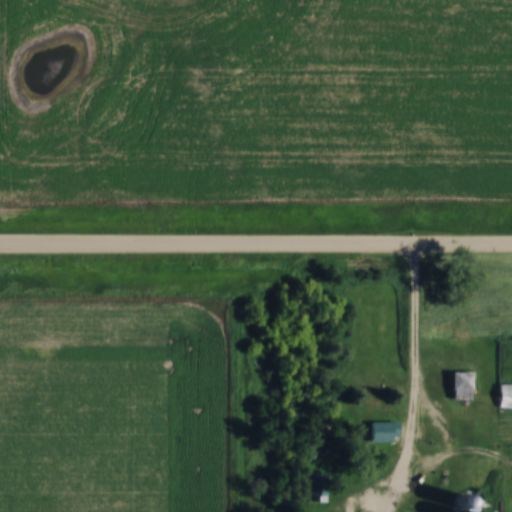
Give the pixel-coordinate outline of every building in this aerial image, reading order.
[(449,372),(449,401),(470,401),(470,372),(449,372)] [(511,384),(497,385),(497,408),(511,407),(511,384)] [(367,422),(367,443),(397,443),(397,422),(367,422)] [(307,500),(327,501),(328,473),(308,473),(307,500)] [(443,511),(469,511),(469,495),(443,495),(443,511)]
